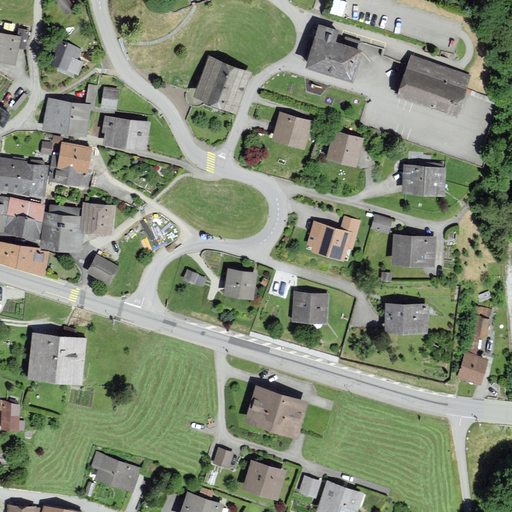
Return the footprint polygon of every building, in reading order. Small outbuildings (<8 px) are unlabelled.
[(68,0),(57,0),(67,11),(74,6),(68,0)] [(357,52),(360,42),(347,38),(344,47),(334,44),(338,31),(320,26),(307,67),(352,81),(361,53),(357,52)] [(0,54),(14,57),(19,34),(0,29),(0,54)] [(81,48),(62,40),(54,59),(77,69),(81,60),(76,58),(81,48)] [(413,57),(400,96),(455,114),(468,76),(413,57)] [(234,111),(248,74),(210,59),(195,97),(234,111)] [(92,106),(96,87),(90,85),(87,104),(49,97),(44,126),(85,133),(90,106),(92,106)] [(117,88),(105,86),(103,104),(114,106),(117,88)] [(0,103),(0,117),(4,120),(10,110),(0,103)] [(144,146),(149,120),(106,112),(103,128),(108,129),(106,139),(144,146)] [(304,148),(311,122),(282,115),(275,140),(304,148)] [(355,166),(362,139),(335,132),(328,159),(355,166)] [(51,152),(52,139),(42,138),(41,150),(51,152)] [(90,146),(64,141),(61,157),(54,156),(50,175),(88,182),(90,168),(86,167),(90,146)] [(47,165),(3,158),(0,176),(0,182),(43,190),(47,165)] [(445,169),(406,166),(404,193),(443,195),(445,169)] [(0,224),(39,232),(44,204),(0,194),(0,224)] [(114,203),(86,201),(83,227),(112,230),(114,203)] [(82,212),(45,208),(41,242),(78,246),(82,212)] [(353,249),(361,221),(345,217),(341,230),(315,223),(309,244),(316,246),(314,250),(343,258),(346,247),(353,249)] [(391,222),(377,217),(373,228),(388,232),(391,222)] [(433,266),(435,239),(396,237),(394,264),(433,266)] [(0,256),(43,271),(46,250),(0,240),(0,256)] [(117,264),(97,254),(89,269),(110,280),(117,264)] [(186,268),(183,278),(203,283),(206,274),(186,268)] [(252,298),(256,275),(231,270),(227,294),(252,298)] [(326,323),(328,296),(296,294),(294,321),(326,323)] [(465,349),(476,351),(480,334),(485,335),(493,306),(477,302),(465,349)] [(426,333),(427,306),(387,305),(387,332),(426,333)] [(85,336),(35,330),(30,371),(80,378),(85,336)] [(468,354),(460,376),(480,383),(487,361),(468,354)] [(259,390),(249,421),(295,436),(305,404),(259,390)] [(19,402),(4,400),(2,426),(23,428),(23,420),(17,420),(19,402)] [(217,445),(213,462),(229,466),(234,450),(217,445)] [(98,474),(131,487),(138,467),(98,451),(94,462),(101,465),(98,474)] [(12,454),(0,454),(0,466),(12,466),(12,454)] [(252,459),(244,484),(280,495),(288,471),(252,459)] [(319,480),(305,475),(301,489),(315,493),(319,480)] [(328,479),(319,506),(337,511),(354,511),(361,490),(328,479)] [(189,489),(180,511),(218,511),(222,501),(189,489)]
